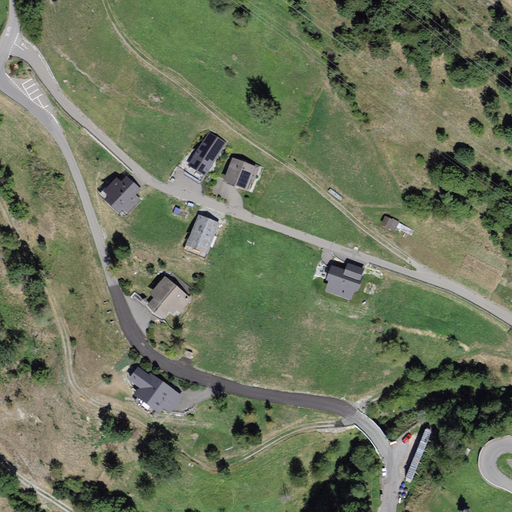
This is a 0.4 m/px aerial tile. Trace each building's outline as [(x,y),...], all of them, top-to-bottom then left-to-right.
[(223,145),(208,136),(190,166),(205,175),(223,145)] [(252,168),(232,162),(225,182),(244,189),(252,168)] [(127,183),(115,165),(93,182),(105,199),(127,183)] [(217,223),(200,217),(188,249),(204,255),(217,223)] [(394,222),(385,218),(382,225),(391,230),(394,222)] [(248,242),(223,234),(214,262),(239,270),(248,242)] [(372,273),(350,265),(342,288),(364,296),(372,273)] [(193,300),(165,277),(150,296),(153,298),(146,306),(165,321),(171,314),(177,318),(193,300)] [(151,375),(149,377),(139,370),(130,383),(140,391),(136,398),(161,416),(164,410),(171,415),(182,398),(151,375)]
